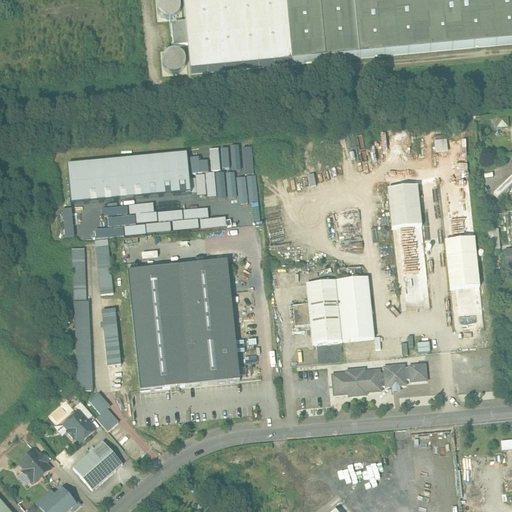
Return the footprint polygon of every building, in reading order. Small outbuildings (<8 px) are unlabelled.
[(511,0),(177,0),(184,74),(511,44),(511,0)] [(506,117),(496,118),(497,124),(500,128),(507,127),(506,117)] [(446,143),(435,144),(436,154),(447,153),(446,143)] [(241,168),(239,147),(211,149),(212,170),(241,168)] [(183,154),(66,165),(70,205),(187,194),(183,154)] [(469,181),(439,184),(454,332),(484,330),(469,181)] [(417,187),(387,190),(400,312),(430,308),(417,187)] [(204,209),(178,210),(178,219),(204,218),(204,209)] [(71,211),(62,212),(65,239),(74,238),(71,211)] [(150,219),(175,219),(175,211),(150,212),(150,219)] [(153,232),(222,228),(221,219),(152,224),(153,232)] [(497,231),(486,232),(488,252),(499,251),(497,231)] [(109,248),(96,249),(100,296),(114,295),(109,248)] [(85,250),(71,251),(73,302),(87,301),(85,250)] [(227,262),(128,273),(132,313),(131,313),(140,393),(200,387),(200,386),(240,382),(227,262)] [(368,279),(336,283),(342,343),(374,340),(368,279)] [(336,283),(306,286),(308,306),(310,327),(312,347),(342,343),(336,283)] [(89,303),(74,304),(77,393),(92,393),(89,303)] [(308,306),(293,307),(295,328),(310,327),(308,306)] [(116,311),(102,313),(108,369),(122,368),(116,311)] [(404,367),(384,369),(384,375),(386,388),(386,389),(393,388),(393,391),(398,391),(398,388),(406,387),(405,382),(410,381),(410,384),(426,383),(425,367),(409,368),(409,369),(404,370),(404,367)] [(364,371),(346,373),(346,375),(332,377),(334,397),(348,396),(348,399),(366,397),(366,395),(381,393),(381,389),(386,388),(384,375),(379,375),(379,372),(364,374),(364,371)] [(109,408),(98,395),(88,404),(100,416),(106,411),(109,408)] [(92,418),(80,404),(74,410),(78,414),(79,414),(87,423),(92,418)] [(96,420),(108,434),(118,424),(106,411),(100,416),(96,420)] [(87,423),(79,414),(78,414),(64,427),(69,433),(67,434),(73,441),(75,439),(80,445),(95,432),(87,423)] [(103,444),(73,470),(92,493),(122,466),(103,444)] [(34,454),(20,466),(26,472),(23,474),(31,483),(34,481),(36,484),(50,471),(34,454)] [(62,490),(39,510),(40,511),(69,511),(70,511),(74,511),(81,507),(74,499),(72,501),(62,490)] [(8,511),(0,502),(0,511),(8,511)]
